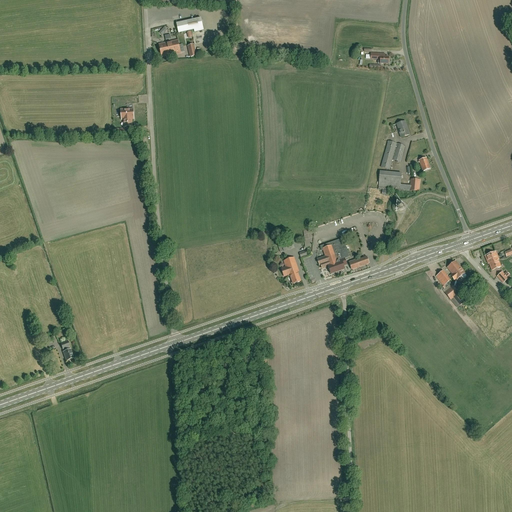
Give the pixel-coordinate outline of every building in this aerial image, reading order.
[(201,18),(177,23),(179,33),(194,30),(195,32),(204,30),(201,18)] [(162,57),(171,55),(180,53),(178,41),(159,45),(162,57)] [(195,45),(188,46),(190,57),(197,56),(195,45)] [(385,57),(385,54),(371,53),(371,55),(366,55),(366,59),(378,59),(378,60),(378,63),(380,64),(388,64),(388,63),(389,63),(389,61),(389,57),(385,57)] [(124,120),(124,127),(132,127),(132,119),(134,119),(133,110),(127,110),(127,109),(121,110),(122,120),(124,120)] [(401,138),(409,135),(405,122),(397,124),(401,138)] [(396,163),(400,164),(405,146),(388,141),(381,167),(389,170),(392,160),(397,161),(396,163)] [(423,172),(430,169),(426,158),(419,161),(423,172)] [(400,190),(418,191),(419,180),(411,180),(411,185),(401,184),(402,173),(380,171),(379,187),(400,188),(400,190)] [(320,266),(321,265),(322,269),(328,267),(331,274),(345,270),(344,266),(347,265),(345,258),(344,258),(344,257),(346,256),(344,253),(347,251),(343,239),(321,246),(322,250),(323,250),(326,257),(318,259),(320,266)] [(284,252),(295,248),(293,243),(282,247),(282,245),(278,247),(280,252),(284,251),(284,252)] [(489,264),(498,260),(497,259),(498,258),(496,252),(485,256),(488,262),(489,262),(489,264)] [(353,270),(369,264),(367,257),(357,260),(357,259),(349,262),(351,269),(353,270)] [(284,261),(286,267),(282,269),(284,277),(290,275),(293,284),(301,281),(298,272),(299,272),(294,258),(284,261)] [(492,270),(501,267),(498,260),(489,264),(492,270)] [(447,268),(452,274),(451,275),(455,281),(456,279),(457,280),(465,273),(456,261),(447,268)] [(443,271),(436,277),(443,286),(451,280),(443,271)] [(504,283),(508,279),(502,272),(497,276),(504,283)] [(459,294),(453,286),(445,292),(451,300),(454,298),(460,305),(465,301),(459,294)] [(44,344),(54,341),(51,334),(42,337),(44,344)] [(70,360),(74,358),(71,350),(69,350),(68,348),(70,347),(67,341),(61,343),(63,350),(64,349),(65,352),(64,352),(67,361),(67,360),(68,361),(70,360)]
